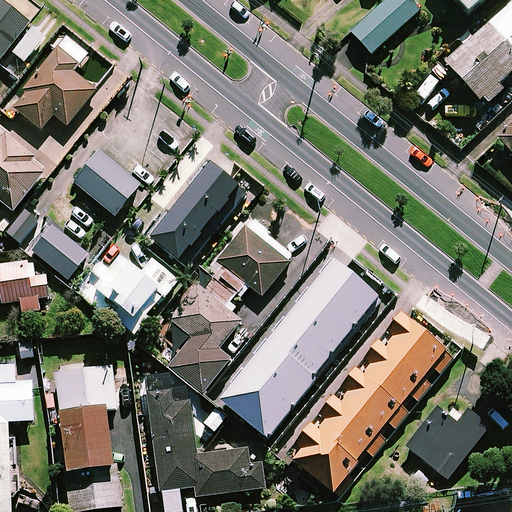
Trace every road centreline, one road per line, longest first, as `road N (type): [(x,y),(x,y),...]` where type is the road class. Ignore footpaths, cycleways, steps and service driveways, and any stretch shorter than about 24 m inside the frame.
road 1 (secondary): [(511,319),(254,110)]
road 2 (secondary): [(280,73),(511,270)]
road 3 (secondary): [(254,110),(120,0)]
